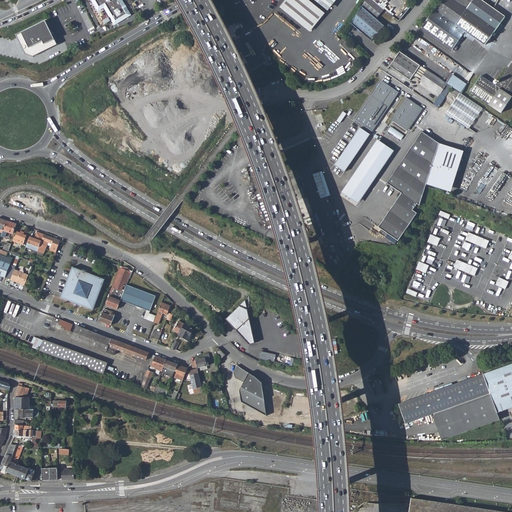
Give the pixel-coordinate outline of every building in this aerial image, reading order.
[(120,0),(92,0),(98,9),(105,6),(114,22),(118,21),(118,22),(123,20),(122,18),(128,14),(120,0)] [(285,0),(279,8),(309,32),(322,16),(302,0),(285,0)] [(309,0),(325,12),(334,0),(309,0)] [(372,0),(365,0),(361,7),(376,19),(384,10),(378,5),(372,0)] [(453,0),(441,0),(422,28),(455,51),(457,48),(454,46),(461,36),(463,38),(464,36),(466,33),(473,39),(483,46),(495,30),(453,0)] [(381,1),(378,5),(384,10),(396,20),(399,17),(381,1)] [(352,21),(350,24),(371,41),(384,26),(376,19),(361,7),(352,21)] [(45,20),(16,35),(25,54),(32,57),(57,44),(45,20)] [(466,33),(464,36),(471,41),(473,39),(466,33)] [(399,52),(389,66),(410,80),(413,76),(440,94),(447,84),(446,83),(399,52)] [(481,76),(470,91),(501,113),(511,96),(511,63),(496,86),(481,76)] [(451,74),(446,83),(447,84),(461,93),(466,85),(451,74)] [(380,80),(357,121),(374,131),(398,90),(380,80)] [(405,98),(390,119),(408,131),(423,109),(405,98)] [(330,126),(325,131),(329,135),(334,130),(330,126)] [(360,128),(335,165),(345,172),(370,134),(360,128)] [(395,199),(375,226),(396,241),(415,213),(411,210),(416,204),(419,206),(426,184),(438,143),(421,131),(384,182),(399,192),(405,196),(400,203),(395,199)] [(378,139),(340,195),(356,206),(394,150),(378,139)] [(464,151),(438,143),(426,184),(451,192),(464,151)] [(399,192),(395,199),(400,203),(405,196),(399,192)] [(7,221),(3,230),(12,234),(16,224),(7,221)] [(368,221),(356,224),(359,236),(371,233),(368,221)] [(17,232),(13,241),(17,242),(23,244),(26,236),(24,235),(25,233),(21,231),(20,233),(17,232)] [(30,236),(26,247),(38,251),(41,244),(44,234),(37,231),(35,238),(30,236)] [(467,233),(464,240),(472,243),(473,241),(476,242),(475,245),(484,249),(487,241),(480,238),(479,240),(477,240),(478,237),(476,237),(475,239),(474,238),(475,236),(467,233)] [(41,244),(38,251),(44,253),(48,242),(52,243),(50,250),(52,250),(56,238),(44,234),(41,244)] [(439,239),(431,235),(430,238),(428,237),(427,240),(429,241),(428,243),(435,246),(439,239)] [(56,238),(52,250),(56,252),(60,240),(56,238)] [(0,276),(4,278),(11,260),(0,256),(0,276)] [(455,260),(452,267),(460,271),(461,268),(465,270),(463,272),(473,276),(476,269),(468,265),(467,268),(466,267),(467,265),(465,264),(464,266),(462,266),(463,263),(455,260)] [(427,266),(419,262),(418,265),(417,264),(415,267),(417,268),(416,270),(424,273),(427,266)] [(9,265),(4,278),(10,280),(14,270),(16,267),(9,265)] [(84,270),(84,268),(81,267),(80,269),(71,266),(62,296),(93,306),(103,277),(84,270)] [(108,301),(107,304),(117,309),(120,301),(126,285),(131,273),(128,271),(129,269),(122,267),(122,268),(120,268),(112,288),(115,289),(113,293),(119,295),(117,300),(112,298),(112,295),(110,294),(109,296),(110,297),(108,301)] [(14,270),(10,280),(24,286),(25,283),(28,275),(14,270)] [(494,285),(502,289),(503,286),(504,287),(506,284),(504,284),(505,281),(497,278),(494,285)] [(126,285),(120,301),(146,310),(150,312),(156,297),(126,285)] [(245,301),(227,320),(251,344),(255,343),(245,301)] [(154,323),(158,325),(163,313),(167,315),(170,306),(161,303),(158,311),(156,316),(154,322),(154,323)] [(104,310),(99,321),(111,326),(115,313),(111,312),(110,315),(106,314),(107,311),(104,310)] [(146,310),(143,318),(154,322),(156,316),(149,313),(150,312),(146,310)] [(174,328),(173,330),(179,334),(184,324),(179,321),(178,322),(177,321),(173,328),(174,328)] [(66,326),(65,329),(74,332),(76,326),(67,322),(66,326)] [(179,334),(178,334),(189,341),(191,337),(189,336),(193,330),(184,324),(179,334)] [(74,332),(72,338),(114,355),(117,349),(119,342),(76,326),(74,332)] [(154,330),(151,337),(159,340),(161,333),(154,330)] [(36,339),(32,348),(38,350),(42,341),(36,339)] [(40,349),(40,351),(103,375),(107,364),(44,340),(40,349)] [(174,341),(170,349),(174,350),(178,343),(175,341),(174,341)] [(119,342),(117,349),(146,360),(148,354),(119,342)] [(219,348),(217,350),(217,354),(221,359),(225,356),(219,348)] [(261,351),(261,359),(275,360),(276,352),(261,351)] [(205,358),(196,360),(197,367),(197,368),(206,366),(206,362),(210,361),(209,354),(204,355),(205,358)] [(152,358),(149,365),(158,368),(157,369),(162,371),(166,360),(155,356),(154,359),(152,358)] [(162,371),(161,371),(163,372),(165,371),(166,367),(169,368),(175,370),(177,364),(166,360),(162,371)] [(511,362),(398,404),(405,423),(433,413),(490,393),(497,412),(511,406),(511,362)] [(177,364),(175,370),(184,374),(187,368),(177,364)] [(241,403),(267,417),(262,383),(255,377),(248,374),(244,371),(239,367),(237,366),(235,379),(244,383),(239,391),(241,403)] [(197,369),(189,371),(194,394),(200,392),(199,387),(205,386),(204,381),(199,382),(197,369)] [(148,370),(141,388),(146,390),(153,372),(148,370)] [(0,380),(0,386),(9,389),(10,387),(8,384),(0,380)] [(19,384),(15,397),(35,397),(35,395),(28,394),(29,389),(22,387),(22,384),(19,383),(19,384)] [(433,415),(432,415),(441,440),(499,419),(497,412),(490,393),(433,413),(433,415)] [(15,397),(15,409),(26,409),(34,409),(38,410),(38,407),(30,407),(30,400),(37,400),(37,397),(35,397),(15,397)] [(53,400),(52,406),(57,407),(57,406),(62,407),(62,410),(66,411),(67,401),(53,400)] [(26,409),(15,409),(15,418),(25,417),(26,409)] [(34,409),(26,409),(25,417),(30,417),(30,423),(29,425),(28,427),(32,427),(32,423),(34,409)] [(23,430),(15,430),(15,435),(32,437),(32,445),(36,446),(37,438),(37,430),(36,430),(31,430),(27,430),(23,430)] [(11,444),(7,454),(12,456),(17,445),(11,444)] [(12,456),(6,471),(31,481),(35,481),(39,473),(16,464),(22,448),(25,448),(24,446),(17,445),(12,456)] [(7,454),(0,468),(6,471),(12,456),(7,454)] [(49,468),(41,469),(42,481),(58,480),(57,468),(49,468)] [(65,469),(61,469),(62,480),(74,480),(74,470),(69,471),(65,471),(65,469)] [(411,498),(408,511),(463,511),(465,506),(411,498)]
